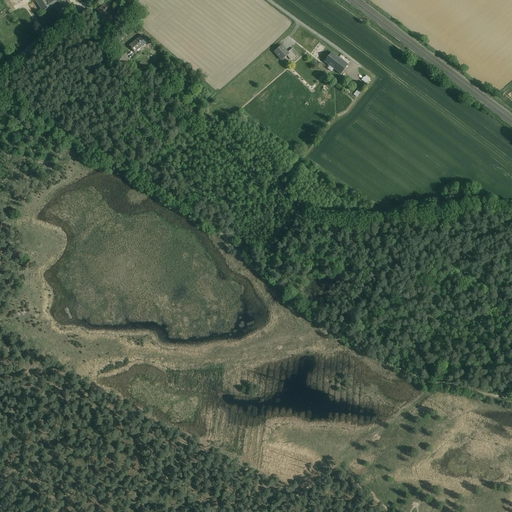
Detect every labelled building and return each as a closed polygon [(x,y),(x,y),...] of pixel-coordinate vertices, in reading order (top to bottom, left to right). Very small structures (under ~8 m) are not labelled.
[(59,9),(70,2),(68,0),(35,0),(42,10),(55,2),(59,9)] [(107,2),(97,10),(100,13),(102,16),(108,11),(109,13),(113,9),(107,2)] [(100,13),(94,18),(98,23),(104,18),(102,16),(100,13)] [(145,36),(132,45),(136,51),(143,46),(144,48),(151,43),(145,36)] [(290,52),(282,44),(274,51),(282,59),(290,52)] [(349,63),(332,50),(324,60),(341,73),(349,63)] [(362,80),(367,84),(371,78),(365,74),(362,80)] [(358,88),(353,94),(357,97),(362,90),(358,88)]
